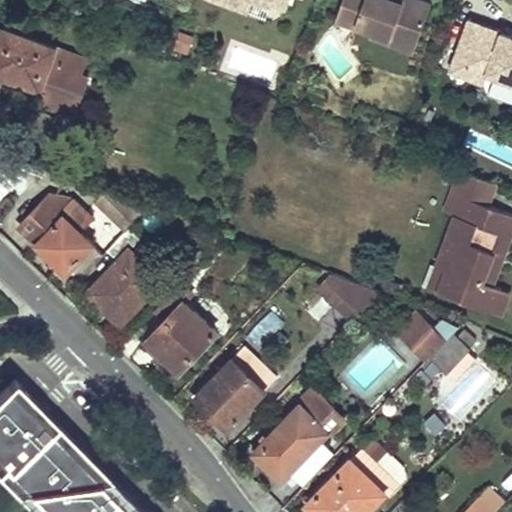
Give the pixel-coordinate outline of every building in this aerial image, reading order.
[(217,0),(248,11),(251,0),(263,0),(285,8),(288,0),(217,0)] [(293,11),(297,0),(288,0),(285,8),(293,11)] [(404,0),(404,1),(400,0),(344,0),(338,17),(357,25),(358,23),(373,29),(371,34),(390,41),(394,32),(418,41),(432,4),(421,0),(404,0)] [(511,33),(469,19),(450,69),(483,81),(487,71),(511,80),(511,33)] [(82,57),(3,27),(0,35),(0,72),(48,91),(43,102),(64,110),(71,92),(77,89),(83,75),(76,72),(82,57)] [(418,41),(394,32),(390,41),(414,50),(418,41)] [(83,75),(89,60),(82,57),(76,72),(83,75)] [(74,114),(88,77),(83,75),(77,89),(71,92),(64,110),(74,114)] [(511,234),(511,231),(511,212),(489,204),(497,183),(460,169),(453,190),(461,193),(454,213),(447,231),(452,232),(446,249),(441,247),(435,264),(444,268),(436,289),(490,309),(499,285),(493,282),(483,279),(501,231),(511,234)] [(97,200),(126,228),(128,225),(149,203),(107,189),(97,200)] [(461,193),(453,190),(445,209),(454,213),(461,193)] [(72,200),(48,195),(19,224),(66,268),(93,241),(79,227),(89,217),(72,200)] [(105,307),(121,322),(162,278),(129,247),(140,236),(128,225),(126,228),(109,246),(119,256),(87,290),(105,307)] [(446,249),(452,232),(447,231),(441,247),(446,249)] [(511,234),(501,231),(483,279),(493,282),(511,234)] [(444,268),(435,264),(427,285),(436,289),(444,268)] [(380,289),(330,270),(317,284),(352,318),(380,289)] [(405,283),(385,276),(381,286),(401,293),(405,283)] [(509,288),(499,285),(490,309),(500,313),(509,288)] [(216,330),(184,299),(142,342),(157,356),(162,351),(180,368),(216,330)] [(274,305),(252,328),(265,341),(287,318),(274,305)] [(417,310),(397,331),(425,358),(446,338),(417,310)] [(463,326),(455,334),(467,345),(475,337),(463,326)] [(432,356),(447,370),(469,347),(467,345),(455,334),(454,333),(432,356)] [(243,346),(232,357),(265,388),(275,378),(243,346)] [(232,357),(197,394),(211,408),(230,425),(265,388),(232,357)] [(0,390),(0,471),(40,511),(147,511),(141,505),(79,442),(15,376),(0,390)] [(330,431),(342,419),(331,409),(334,405),(313,384),(298,400),(301,403),(255,450),(268,463),(282,477),(328,429),(330,431)] [(346,415),(334,405),(331,409),(342,419),(346,415)] [(446,429),(434,415),(424,424),(436,438),(446,429)] [(362,446),(351,457),(382,487),(389,494),(400,483),(362,446)] [(351,457),(308,502),(318,511),(363,511),(373,503),(370,500),(382,487),(351,457)] [(495,511),(481,497),(466,511),(494,511),(495,511)]
